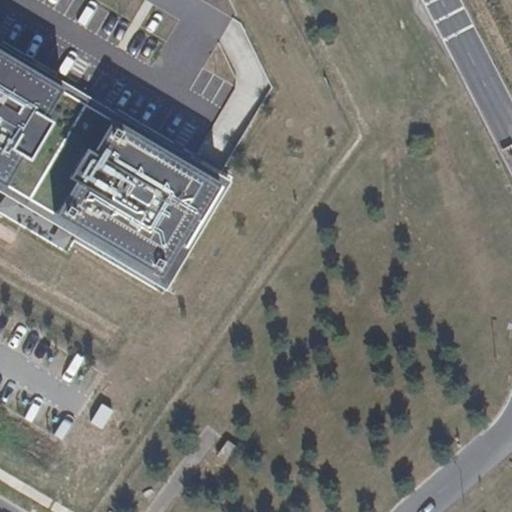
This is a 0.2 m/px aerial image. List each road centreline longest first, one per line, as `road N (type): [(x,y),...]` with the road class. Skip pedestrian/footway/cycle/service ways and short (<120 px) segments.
road 1 (primary): [(441,0),(511,138)]
road 2 (unclassified): [(511,427),(419,511)]
